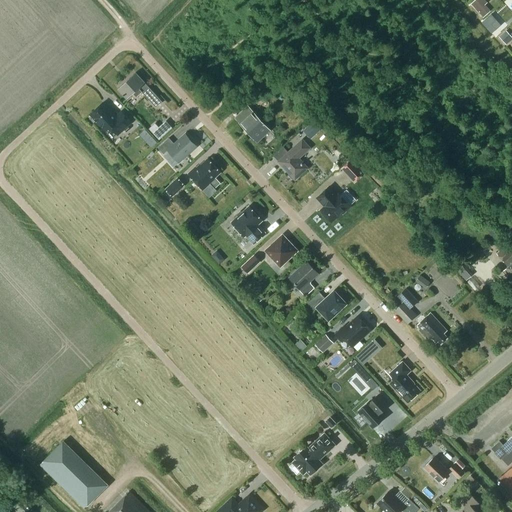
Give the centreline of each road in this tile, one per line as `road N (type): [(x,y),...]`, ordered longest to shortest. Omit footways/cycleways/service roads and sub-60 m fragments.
road 1 (residential): [(460,398),(129,38),(0,158)]
road 2 (residential): [(0,179),(304,511)]
road 3 (unclassified): [(310,511),(460,398)]
